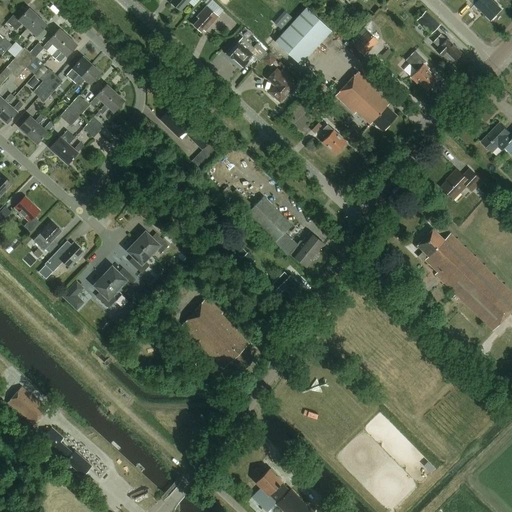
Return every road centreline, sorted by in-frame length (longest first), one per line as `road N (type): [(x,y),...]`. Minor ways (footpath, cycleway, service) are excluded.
road 1 (secondary): [(163,511),(236,423),(365,218)]
road 2 (residential): [(365,218),(125,0)]
road 3 (residential): [(77,210),(140,99),(131,71),(53,0)]
road 4 (track): [(190,468),(0,289)]
road 5 (secondary): [(365,218),(495,60)]
